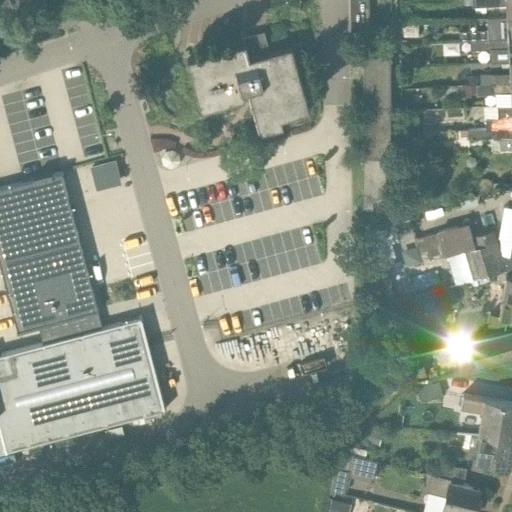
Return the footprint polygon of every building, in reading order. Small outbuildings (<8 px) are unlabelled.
[(370,29),(369,0),(350,0),(351,30),(370,29)] [(511,0),(471,0),(472,6),(506,6),(506,17),(511,16),(511,0)] [(470,41),(511,39),(511,16),(506,17),(487,18),(487,30),(460,31),(460,41),(470,41)] [(509,62),(511,61),(511,39),(470,41),(470,50),(491,49),(492,62),(509,60),(509,62)] [(260,132),(264,131),(283,125),(281,118),(309,111),(291,45),(268,52),(266,46),(255,49),(256,55),(250,57),(246,43),(188,59),(202,110),(246,98),(243,90),(248,89),(260,132)] [(362,208),(389,208),(390,55),(363,55),(362,208)] [(480,75),(480,85),(480,86),(511,83),(511,61),(509,62),(510,73),(480,75)] [(476,85),(480,85),(480,75),(468,75),(468,86),(476,85)] [(511,105),(511,106),(511,83),(480,86),(480,85),(476,85),(477,94),(477,95),(511,94),(511,105)] [(477,94),(476,85),(468,86),(461,86),(461,94),(477,94)] [(486,130),(511,128),(511,106),(511,105),(498,105),(498,118),(485,119),(486,128),(486,130)] [(416,131),(416,116),(403,116),(404,131),(416,131)] [(511,128),(486,130),(486,128),(468,129),(468,139),(499,138),(500,151),(511,150),(511,128)] [(34,180),(0,188),(0,259),(18,329),(17,329),(18,330),(40,325),(44,343),(0,354),(0,450),(5,449),(6,450),(7,450),(7,449),(163,408),(163,409),(165,408),(141,317),(139,317),(139,318),(93,330),(88,312),(98,309),(97,308),(96,308),(61,174),(62,174),(62,172),(52,175),(52,172),(33,176),(34,180)] [(504,271),(501,259),(493,230),(471,236),(474,246),(447,253),(456,283),(504,271)] [(415,237),(422,261),(444,254),(438,231),(415,237)] [(504,271),(509,269),(511,268),(511,242),(510,257),(501,259),(504,271)] [(490,313),(488,325),(504,327),(506,316),(511,317),(511,274),(506,274),(499,314),(490,313)] [(382,286),(389,284),(392,283),(391,278),(387,279),(380,280),(382,286)] [(401,319),(391,322),(395,336),(405,333),(401,319)] [(469,340),(476,364),(511,353),(511,332),(511,328),(469,340)] [(408,337),(396,340),(400,353),(412,349),(408,337)] [(400,360),(406,381),(427,375),(421,354),(400,360)] [(443,395),(438,380),(417,387),(422,402),(443,395)] [(477,434),(511,439),(511,401),(463,394),(459,417),(480,421),(477,434)] [(380,445),(383,431),(367,428),(364,442),(380,445)] [(469,447),(467,459),(510,466),(511,453),(511,439),(477,434),(465,433),(463,445),(469,447)] [(344,444),(342,452),(365,458),(367,450),(344,444)] [(342,452),(339,451),(330,491),(344,494),(348,476),(372,482),(377,461),(365,458),(342,452)] [(440,476),(464,481),(467,468),(443,465),(440,476)] [(445,497),(442,509),(453,511),(474,511),(480,490),(463,486),(464,481),(440,476),(430,474),(426,492),(445,497)] [(352,511),(355,498),(333,493),(328,511),(352,511)]
